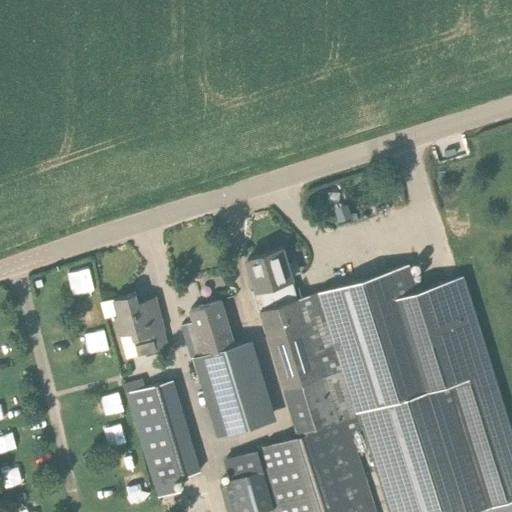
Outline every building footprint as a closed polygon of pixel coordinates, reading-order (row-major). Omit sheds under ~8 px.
[(409,263),(299,299),(292,278),(282,247),(248,257),(258,289),(252,291),(258,310),(260,309),(298,432),(275,440),(226,457),(232,480),(222,484),(231,511),(256,511),(273,507),(274,511),(377,511),(353,432),(363,429),(388,511),(469,511),(511,499),(511,429),(464,275),(418,289),(409,263)] [(71,267),(74,291),(96,289),(93,265),(71,267)] [(138,301),(136,292),(114,298),(118,314),(115,315),(120,335),(126,357),(139,354),(169,347),(164,330),(156,296),(138,301)] [(234,343),(221,299),(190,308),(204,353),(195,356),(220,436),(266,422),(242,341),(234,343)] [(128,392),(155,484),(190,474),(162,381),(128,392)] [(8,465),(13,482),(32,476),(27,459),(8,465)] [(121,482),(123,501),(143,499),(141,481),(121,482)] [(14,498),(15,511),(34,511),(32,496),(14,498)]
